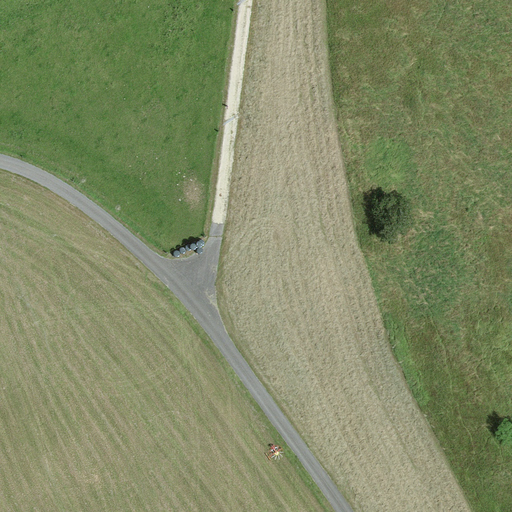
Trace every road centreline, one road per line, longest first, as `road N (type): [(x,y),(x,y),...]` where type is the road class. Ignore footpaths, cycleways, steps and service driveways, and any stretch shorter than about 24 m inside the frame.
road 1 (unclassified): [(342,511),(191,297),(84,203),(0,160)]
road 2 (track): [(191,297),(216,228),(243,0)]
